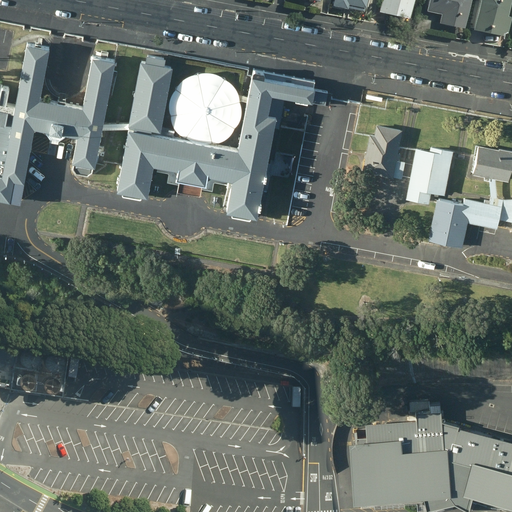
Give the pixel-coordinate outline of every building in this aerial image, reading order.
[(329,0),(320,0),(318,6),(328,9),(329,0)] [(332,0),(331,6),(362,14),(363,8),(364,8),(366,0),(332,0)] [(412,0),(381,0),(379,12),(409,19),(412,0)] [(428,0),(426,11),(441,14),(439,23),(463,28),(468,0),(428,0)] [(479,0),(473,30),(502,37),(503,34),(505,34),(505,33),(507,33),(510,17),(506,17),(509,0),(479,0)] [(146,56),(140,55),(128,120),(130,120),(130,123),(107,119),(119,55),(89,49),(80,101),(43,94),(52,44),(26,40),(14,103),(7,101),(10,87),(7,84),(0,82),(0,195),(20,199),(33,123),(81,132),(76,158),(93,161),(99,124),(126,129),(116,185),(122,186),(121,190),(140,194),(141,189),(147,190),(151,169),(169,172),(168,182),(178,183),(177,187),(201,192),(201,188),(212,190),(214,181),(226,183),(223,204),(232,205),(231,210),(251,213),(251,210),(257,211),(273,122),(280,123),(286,90),(311,95),(314,79),(252,68),(238,143),(151,128),(151,124),(160,126),(172,60),(164,59),(165,52),(147,49),(146,56)] [(239,84),(229,73),(216,67),(201,68),(188,74),(178,85),(174,99),(176,114),(183,126),(195,134),(210,137),(224,134),(236,125),(243,112),(244,100),(244,98),(242,93),(239,84)] [(375,132),(370,131),(362,170),(393,176),(394,174),(402,176),(405,160),(397,159),(402,128),(377,123),(375,132)] [(430,146),(416,144),(407,196),(429,200),(431,189),(445,191),(453,147),(430,143),(430,146)] [(479,143),(473,172),(485,174),(484,178),(490,179),(491,194),(490,201),(465,195),(464,201),(437,195),(429,236),(463,244),(468,220),(497,226),(499,216),(511,219),(511,196),(503,197),(498,196),(496,176),(508,179),(511,159),(511,148),(499,146),(499,147),(479,143)] [(401,278),(304,259),(300,282),(396,301),(401,278)] [(149,282),(141,298),(196,326),(224,335),(277,345),(279,336),(270,335),(270,333),(258,331),(259,327),(230,321),(231,317),(201,311),(202,308),(149,282)] [(0,367),(1,368),(5,365),(7,362),(9,357),(8,353),(7,349),(4,345),(0,343),(0,367)] [(31,367),(33,365),(36,363),(37,360),(37,356),(36,353),(34,351),(32,349),(29,348),(26,348),(23,350),(21,351),(19,354),(18,357),(19,360),(20,363),(22,365),(24,366),(27,367),(31,367)] [(57,370),(60,368),(62,366),(63,363),(63,360),(62,357),(60,354),(58,352),(55,351),(52,352),(48,353),(46,355),(44,358),(44,361),(44,364),(45,367),(48,369),(51,371),(54,371),(57,370)] [(28,387),(30,386),(32,384),(33,382),(33,380),(32,377),(31,375),(29,374),(27,373),(24,373),(22,374),(20,375),(19,377),(18,379),(18,382),(19,384),(21,386),(23,387),(25,388),(28,387)] [(49,391),(52,390),(54,389),(55,387),(56,385),(56,383),(55,380),(54,378),(52,377),(50,377),(47,377),(45,378),(43,379),(42,381),(42,384),(42,386),(43,388),(45,390),(47,391),(49,391)] [(415,409),(416,418),(366,423),(368,440),(351,442),(356,497),(428,490),(430,506),(455,503),(469,511),(473,496),(511,505),(511,437),(442,419),(441,402),(429,403),(428,399),(409,401),(410,409),(415,409)]
